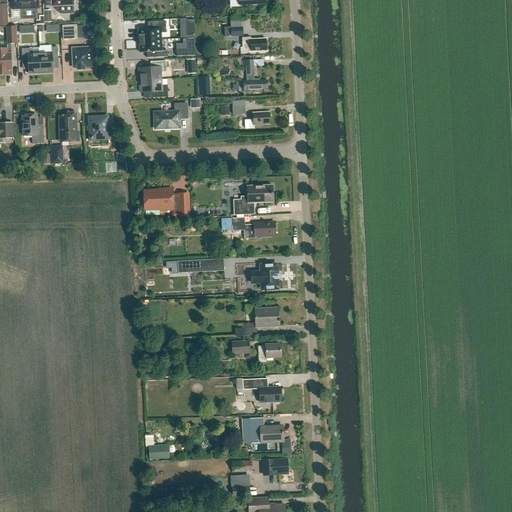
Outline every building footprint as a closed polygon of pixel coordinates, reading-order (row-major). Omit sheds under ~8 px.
[(37,19),(37,8),(37,0),(12,0),(13,9),(20,8),(21,20),(37,19)] [(0,26),(8,26),(7,4),(0,4),(0,26)] [(195,36),(194,20),(186,20),(187,37),(195,36)] [(138,29),(139,41),(161,40),(161,33),(166,33),(166,22),(151,22),(152,28),(138,29)] [(63,40),(77,40),(76,25),(62,26),(63,40)] [(7,44),(17,44),(16,27),(6,27),(7,44)] [(225,36),(231,36),(243,36),(243,27),(225,28),(225,36)] [(251,40),(251,37),(242,37),(243,47),(240,47),(240,51),(251,51),(266,50),(266,39),(251,40)] [(161,40),(139,41),(139,53),(147,52),(147,58),(167,57),(167,51),(162,51),(161,40)] [(195,56),(195,44),(187,44),(187,49),(176,50),(176,57),(195,56)] [(40,55),(41,73),(53,73),(52,60),(58,59),(57,47),(51,48),(52,54),(40,55)] [(41,73),(40,55),(39,48),(22,49),(22,61),(28,61),(29,74),(41,73)] [(84,70),(84,68),(93,67),(92,48),(72,49),(73,68),(77,68),(77,70),(84,70)] [(0,75),(8,75),(12,75),(12,71),(10,49),(0,49),(0,75)] [(250,80),(250,74),(253,74),(253,60),(243,61),(243,67),(246,67),(247,74),(247,81),(243,81),(243,84),(243,87),(244,90),(268,89),(267,81),(260,81),(259,80),(250,80)] [(141,81),(161,80),(161,72),(166,72),(166,61),(153,62),(153,68),(139,69),(139,75),(141,75),(141,81)] [(211,97),(210,78),(198,78),(199,98),(211,97)] [(161,80),(141,81),(141,86),(140,87),(140,93),(154,92),(155,98),(168,97),(167,85),(162,86),(161,80)] [(155,129),(180,128),(179,119),(187,119),(187,104),(175,105),(175,112),(154,113),(155,129)] [(233,115),(245,114),(244,107),(232,107),(233,115)] [(245,129),(254,128),(254,126),(270,125),(269,112),(253,113),(253,120),(245,121),(245,129)] [(67,114),(67,116),(60,117),(60,119),(60,127),(59,127),(60,142),(79,142),(78,133),(76,133),(75,114),(67,114)] [(37,128),(37,116),(23,116),(24,136),(32,136),(32,145),(44,144),(43,128),(37,128)] [(108,124),(107,117),(89,118),(90,140),(115,139),(114,124),(108,124)] [(2,125),(0,123),(0,139),(0,140),(0,138),(12,137),(11,125),(2,125)] [(56,155),(55,147),(50,147),(51,164),(62,164),(62,155),(56,155)] [(248,200),(232,201),(233,215),(253,214),(253,203),(272,202),(272,185),(247,187),(248,200)] [(172,190),(164,190),(164,192),(144,193),(145,209),(164,208),(164,210),(173,210),(172,190)] [(188,194),(178,195),(179,216),(189,216),(188,194)] [(230,229),(229,217),(220,218),(221,230),(230,229)] [(274,224),(263,224),(262,223),(254,223),(254,226),(244,226),(244,219),(232,219),(232,230),(244,230),(245,238),(255,238),(255,237),(275,236),(274,224)] [(177,262),(178,274),(211,272),(210,260),(177,262)] [(276,274),(276,265),(276,264),(260,265),(260,272),(250,272),(250,276),(249,276),(249,279),(250,279),(250,283),(260,282),(261,289),(277,289),(277,287),(276,278),(278,278),(278,274),(276,274)] [(235,336),(256,335),(256,327),(278,325),(278,308),(255,309),(256,324),(242,324),(243,328),(235,329),(235,336)] [(248,341),(232,342),(233,354),(249,353),(248,341)] [(259,363),(266,363),(266,358),(281,357),(280,345),(265,346),(258,347),(259,363)] [(187,367),(187,377),(196,377),(196,367),(187,367)] [(267,388),(267,379),(244,380),(244,389),(260,388),(260,401),(281,401),(281,388),(267,388)] [(263,427),(263,419),(251,419),(251,432),(260,432),(261,442),(282,441),(283,441),(282,426),(263,427)] [(168,443),(152,444),(152,435),(145,436),(146,459),(168,457),(168,443)] [(290,441),(283,441),(282,441),(283,455),(290,455),(290,441)] [(278,460),(278,459),(263,460),(264,476),(272,475),(288,474),(287,468),(287,459),(278,460)] [(232,471),(252,471),(251,460),(232,461),(232,471)] [(250,495),(250,487),(232,488),(233,496),(250,495)] [(267,505),(267,498),(249,499),(249,511),(284,511),(284,505),(267,505)]
